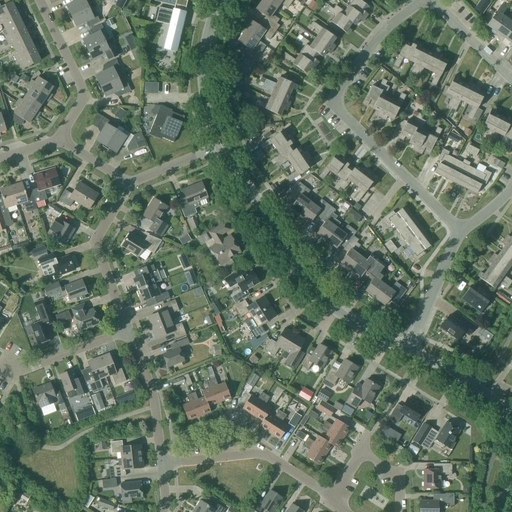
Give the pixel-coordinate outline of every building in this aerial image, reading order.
[(75,0),(76,1),(67,5),(66,5),(71,16),(89,7),(86,1),(86,0),(75,0)] [(122,9),(126,0),(117,0),(115,5),(122,9)] [(263,21),(276,31),(280,26),(277,23),(279,19),(272,14),(276,9),(264,0),(262,0),(256,9),(266,16),(263,21)] [(264,0),(276,9),(280,3),(288,8),(293,0),(264,0)] [(349,6),(365,18),(368,14),(365,12),(369,6),(359,0),(351,0),(353,1),(349,6)] [(485,0),(484,0),(476,11),(482,15),(490,3),(485,0)] [(0,19),(20,10),(18,6),(15,8),(12,2),(1,7),(0,5),(0,19)] [(494,34),(506,18),(501,15),(507,7),(503,4),(487,26),(492,29),(491,32),(494,34)] [(362,22),(365,18),(349,6),(345,12),(336,5),(333,9),(355,25),(359,20),(362,22)] [(92,12),(89,7),(71,16),(76,27),(77,27),(77,26),(86,21),(89,27),(101,21),(96,10),(92,12)] [(159,7),(155,22),(170,26),(164,49),(165,50),(165,48),(175,50),(174,54),(175,54),(185,13),(174,10),(159,7)] [(355,25),(333,9),(330,7),(327,10),(336,17),(332,22),(348,34),(351,30),(348,28),(352,23),(355,25)] [(18,15),(22,14),(20,10),(0,19),(0,25),(2,24),(5,29),(21,21),(18,15)] [(511,19),(511,21),(506,18),(494,34),(498,37),(500,35),(505,38),(511,28),(511,19)] [(5,29),(2,31),(7,41),(29,29),(27,26),(24,27),(21,21),(5,29)] [(245,31),(258,40),(262,35),(269,40),(276,31),(263,21),(259,26),(252,21),(245,31)] [(320,33),(317,37),(333,48),(335,46),(332,44),(336,38),(323,29),(314,22),(311,26),(320,33)] [(82,39),(87,50),(105,42),(100,32),(104,30),(101,24),(90,30),(92,35),(83,40),(83,39),(82,39)] [(7,41),(9,45),(12,43),(15,49),(31,41),(28,35),(31,33),(29,29),(7,41)] [(266,45),(258,40),(245,31),(238,41),(248,49),(245,54),(255,61),(266,45)] [(300,41),(319,55),(322,57),(326,51),(329,54),(333,48),(317,37),(312,44),(303,37),(300,41)] [(319,55),(300,41),(297,39),(294,42),(303,49),(299,54),(316,66),(319,62),(315,60),(319,55)] [(409,61),(418,42),(414,40),(412,44),(406,41),(399,55),(394,65),(398,68),(403,58),(409,61)] [(34,47),(31,41),(15,49),(17,54),(14,56),(16,60),(39,49),(37,45),(34,47)] [(93,61),(93,60),(102,56),(105,61),(116,56),(111,46),(108,47),(105,42),(87,50),(93,61)] [(410,74),(415,76),(426,51),(421,48),(422,45),(418,42),(409,61),(415,64),(410,74)] [(40,53),(39,49),(16,60),(18,64),(21,63),(24,68),(40,60),(37,54),(40,53)] [(423,68),(430,71),(438,52),(434,50),(432,54),(426,51),(415,76),(419,78),(423,68)] [(438,52),(430,71),(436,74),(431,84),(435,86),(440,76),(440,75),(447,61),(441,58),(443,55),(438,52)] [(316,66),(299,54),(295,60),(286,54),(283,58),(293,64),(306,73),(310,68),(313,70),(316,66)] [(115,72),(121,70),(116,59),(103,66),(105,71),(96,76),(96,75),(95,75),(100,86),(118,78),(115,72)] [(23,74),(20,78),(27,83),(30,78),(23,74)] [(14,75),(10,81),(15,84),(19,78),(14,75)] [(452,108),(464,84),(458,81),(459,77),(455,75),(446,93),(452,96),(447,106),(452,108)] [(32,80),(29,84),(50,98),(52,95),(49,93),(53,87),(38,77),(35,82),(32,80)] [(264,84),(289,95),(292,89),(296,90),(298,86),(279,77),(276,84),(266,79),(264,84)] [(120,83),(118,78),(100,86),(105,97),(106,97),(106,96),(115,92),(118,98),(131,91),(126,81),(120,83)] [(374,105),(385,85),(387,81),(383,79),(378,89),(372,86),(362,104),(367,106),(369,102),(374,105)] [(159,83),(145,82),(145,90),(158,91),(159,83)] [(469,87),(464,84),(452,108),(456,110),(460,101),(467,104),(476,85),(471,83),(469,87)] [(29,90),(26,95),(41,105),(45,100),(48,102),(50,98),(29,84),(26,88),(29,90)] [(287,101),(289,95),(264,84),(262,88),(272,92),(270,98),(288,107),(290,102),(287,101)] [(377,115),(381,118),(390,100),(384,96),(389,87),(385,85),(374,105),(372,109),(378,112),(377,115)] [(476,85),(467,104),(473,107),(468,116),(472,119),(477,108),(484,94),(478,91),(480,87),(476,85)] [(390,100),(381,118),(385,120),(387,116),(393,119),(400,105),(401,105),(406,95),(401,93),(396,103),(390,100)] [(40,113),(37,111),(41,105),(26,95),(23,100),(20,98),(17,102),(38,116),(40,113)] [(288,107),(270,98),(267,105),(257,100),(255,105),(265,109),(280,116),(283,109),(286,111),(288,107)] [(415,98),(412,103),(418,106),(421,102),(415,98)] [(36,120),(38,116),(17,102),(14,106),(17,108),(14,113),(29,123),(33,118),(36,120)] [(160,105),(149,134),(160,139),(161,138),(173,143),(184,117),(171,112),(172,110),(160,105)] [(127,112),(119,108),(114,116),(122,120),(127,112)] [(488,141),(501,117),(495,114),(496,110),(492,108),(483,126),(489,129),(484,139),(488,141)] [(410,140),(421,119),(423,115),(419,113),(414,123),(407,120),(398,138),(403,140),(405,137),(410,140)] [(506,120),(501,117),(488,141),(492,143),(497,133),(503,136),(511,119),(511,117),(508,116),(506,120)] [(95,140),(106,147),(116,130),(111,127),(113,123),(103,117),(97,128),(102,131),(96,140),(95,140)] [(421,119),(410,140),(408,143),(415,146),(413,150),(417,152),(426,134),(420,131),(425,121),(421,119)] [(511,119),(503,136),(509,139),(505,149),(509,151),(511,145),(511,119)] [(426,134),(417,152),(421,154),(423,151),(429,154),(436,140),(437,140),(442,129),(437,127),(432,137),(426,134)] [(466,129),(464,134),(469,137),(470,137),(472,132),(471,132),(466,129)] [(133,136),(124,130),(121,133),(116,130),(106,147),(116,153),(116,152),(121,143),(127,147),(133,136)] [(276,149),(292,138),(290,134),(286,136),(283,130),(269,139),(260,145),(263,150),(272,143),(276,149)] [(460,137),(451,133),(448,138),(457,143),(460,137)] [(295,142),(292,138),(276,149),(280,155),(271,161),(273,165),(276,163),(295,149),(292,144),(295,142)] [(143,140),(137,142),(136,143),(138,148),(146,146),(143,140)] [(465,151),(470,154),(473,147),(469,145),(465,151)] [(288,160),(292,166),(309,154),(306,150),(303,152),(299,147),(295,149),(276,163),(279,166),(288,160)] [(473,147),(470,154),(475,156),(478,150),(473,147)] [(260,149),(251,156),(255,162),(264,156),(260,149)] [(446,178),(455,159),(448,155),(449,152),(443,149),(437,159),(441,161),(435,172),(446,178)] [(309,154),(292,166),(296,171),(287,177),(290,182),(299,175),(312,166),(308,160),(311,158),(309,154)] [(335,175),(347,159),(343,156),(341,159),(335,155),(326,167),(319,176),(323,179),(330,171),(335,175)] [(337,190),(340,187),(354,169),(349,165),(351,162),(347,159),(335,175),(340,179),(334,187),(337,190)] [(462,163),(455,159),(446,178),(456,183),(467,161),(464,160),(462,163)] [(456,183),(466,188),(476,170),(468,166),(470,163),(467,161),(456,183)] [(350,181),(356,185),(368,169),(364,166),(361,169),(356,165),(354,169),(340,187),(344,190),(350,181)] [(31,190),(32,195),(35,203),(37,209),(45,206),(44,200),(47,199),(44,190),(60,185),(54,168),(34,174),(38,188),(31,190)] [(368,169),(356,185),(361,190),(354,198),(358,201),(365,192),(375,179),(369,175),(372,172),(368,169)] [(476,170),(466,188),(477,194),(482,183),(485,184),(491,173),(484,170),(483,173),(476,170)] [(37,209),(35,203),(32,195),(26,197),(22,182),(11,186),(17,205),(23,203),(26,212),(32,210),(37,209)] [(98,194),(79,182),(72,194),(65,190),(58,200),(69,207),(74,200),(89,209),(98,194)] [(300,215),(310,202),(305,198),(310,190),(299,182),(287,198),(294,203),(291,207),(300,215)] [(196,213),(192,203),(207,197),(201,183),(183,190),(186,198),(178,201),(185,218),(196,213)] [(274,183),(270,186),(276,194),(280,191),(274,183)] [(0,205),(0,211),(2,217),(4,226),(12,224),(8,213),(17,210),(16,205),(17,205),(11,186),(0,189),(0,190),(4,204),(0,205)] [(149,229),(161,236),(168,226),(159,220),(167,207),(154,198),(143,216),(153,222),(149,229)] [(316,206),(310,202),(300,215),(310,222),(315,215),(320,219),(330,206),(325,202),(321,199),(316,206)] [(48,207),(53,210),(52,211),(60,216),(63,211),(52,205),(49,206),(48,207)] [(317,233),(327,241),(337,228),(340,223),(335,219),(336,216),(332,214),(335,210),(330,206),(320,219),(325,222),(317,233)] [(395,228),(412,216),(405,206),(395,214),(393,211),(383,218),(387,224),(391,222),(395,228)] [(419,225),(412,216),(395,228),(400,235),(397,237),(400,240),(419,225)] [(191,231),(197,229),(199,228),(195,217),(187,220),(191,231)] [(75,229),(62,221),(57,218),(53,225),(49,232),(50,235),(53,236),(52,238),(65,245),(75,229)] [(220,263),(230,257),(231,259),(236,256),(235,254),(239,251),(231,237),(224,241),(220,235),(229,229),(225,223),(210,232),(218,245),(211,249),(220,263)] [(347,245),(353,236),(357,232),(347,225),(342,232),(337,228),(327,241),(338,249),(341,245),(344,247),(347,245)] [(404,240),(409,247),(426,234),(419,225),(400,240),(402,242),(404,240)] [(121,246),(123,247),(122,250),(123,252),(126,254),(128,253),(130,252),(138,257),(144,248),(153,254),(161,240),(148,235),(144,241),(130,233),(121,246)] [(205,233),(200,236),(204,243),(209,240),(205,233)] [(183,244),(191,240),(188,234),(180,238),(183,244)] [(414,253),(411,255),(416,261),(425,254),(423,251),(433,244),(426,234),(409,247),(414,253)] [(358,240),(353,236),(347,245),(344,247),(343,249),(348,253),(341,262),(351,270),(361,257),(355,252),(360,245),(356,242),(358,240)] [(384,244),(387,249),(393,245),(390,240),(384,244)] [(505,246),(501,251),(511,258),(511,245),(504,240),(501,243),(505,246)] [(34,257),(48,252),(45,245),(32,249),(34,257)] [(393,245),(387,249),(391,254),(397,249),(393,245)] [(491,258),(507,269),(511,264),(511,258),(501,251),(497,256),(494,254),(491,258)] [(57,276),(74,270),(74,269),(75,269),(73,264),(72,264),(69,256),(56,261),(53,254),(38,260),(44,276),(48,274),(50,281),(58,278),(57,276)] [(369,276),(380,260),(371,254),(366,261),(361,257),(351,270),(360,277),(364,272),(369,276)] [(491,264),(488,269),(510,285),(511,281),(503,275),(507,269),(491,258),(488,262),(491,264)] [(375,298),(385,285),(379,281),(385,274),(381,271),(386,264),(380,260),(369,276),(374,279),(365,291),(369,293),(368,295),(373,299),(374,297),(375,298)] [(140,276),(133,279),(138,290),(155,283),(161,281),(154,264),(138,270),(140,276)] [(235,272),(225,279),(230,287),(237,283),(242,291),(232,297),(235,303),(249,295),(247,290),(259,283),(251,271),(246,274),(242,268),(235,272)] [(510,285),(488,269),(484,275),(480,272),(477,276),(494,288),(498,282),(507,289),(510,285)] [(69,300),(76,298),(77,301),(76,302),(87,298),(85,298),(84,295),(87,294),(82,280),(64,286),(69,300)] [(47,298),(62,292),(58,282),(44,288),(47,298)] [(385,285),(375,298),(385,305),(390,298),(396,303),(395,304),(395,305),(406,290),(396,282),(390,289),(385,285)] [(155,283),(138,290),(142,302),(154,297),(157,304),(170,299),(167,292),(159,295),(155,283)] [(201,286),(193,289),(196,297),(204,294),(201,286)] [(461,299),(480,313),(488,302),(487,301),(491,296),(479,287),(475,292),(469,288),(461,299)] [(245,300),(235,306),(241,317),(249,312),(252,317),(269,307),(263,297),(248,306),(245,300)] [(44,299),(36,302),(42,317),(50,314),(44,299)] [(148,317),(152,327),(170,320),(168,314),(179,310),(175,300),(162,305),(165,310),(148,317)] [(215,315),(224,310),(218,300),(209,304),(215,315)] [(33,325),(24,328),(27,335),(34,333),(38,344),(52,338),(47,325),(53,323),(50,314),(42,317),(36,302),(33,303),(41,322),(33,325)] [(84,304),(72,309),(80,330),(99,323),(93,309),(87,311),(84,304)] [(252,317),(244,322),(248,327),(254,338),(265,332),(261,325),(275,316),(269,307),(252,317)] [(71,318),(68,310),(55,315),(58,323),(71,318)] [(205,317),(207,321),(208,325),(214,323),(212,317),(211,315),(205,317)] [(468,335),(475,326),(462,317),(459,322),(449,315),(440,327),(457,340),(463,331),(468,335)] [(156,338),(173,331),(176,338),(186,334),(181,323),(173,326),(170,320),(152,327),(156,338)] [(481,327),(477,333),(483,337),(487,331),(481,327)] [(271,339),(264,350),(274,356),(279,347),(285,350),(295,334),(285,328),(276,343),(271,339)] [(295,334),(285,350),(281,356),(287,360),(285,362),(295,368),(304,354),(298,350),(304,340),(295,334)] [(180,347),(189,344),(187,338),(177,341),(180,347)] [(307,354),(300,365),(308,369),(312,362),(322,368),(332,352),(319,344),(312,356),(307,354)] [(163,354),(168,367),(184,361),(179,348),(163,354)] [(109,354),(98,358),(105,377),(111,374),(115,385),(126,381),(121,369),(115,371),(109,354)] [(105,377),(98,358),(88,362),(94,379),(88,381),(92,391),(103,387),(99,379),(105,377)] [(333,385),(338,377),(348,383),(358,367),(345,360),(337,372),(331,368),(324,380),(333,385)] [(211,368),(207,370),(210,379),(215,378),(211,368)] [(81,394),(81,395),(88,392),(82,377),(77,379),(73,370),(60,375),(66,392),(69,399),(81,394)] [(252,387),(259,377),(253,373),(246,383),(252,387)] [(185,382),(183,376),(172,381),(174,386),(185,382)] [(218,385),(215,378),(210,379),(219,402),(230,398),(225,383),(218,385)] [(202,392),(204,397),(208,406),(219,402),(210,379),(206,381),(209,389),(202,392)] [(379,387),(366,379),(359,392),(354,389),(346,403),(355,408),(361,398),(369,403),(379,387)] [(50,383),(32,390),(40,409),(53,404),(54,406),(58,405),(63,403),(58,389),(53,391),(50,383)] [(298,394),(310,400),(314,391),(303,385),(298,394)] [(317,396),(326,402),(331,393),(322,388),(317,396)] [(118,403),(136,397),(133,391),(116,398),(118,403)] [(199,416),(210,412),(211,412),(208,406),(204,397),(198,399),(195,392),(191,393),(199,416)] [(257,399),(251,395),(242,409),(252,415),(266,395),(262,392),(257,399)] [(188,421),(199,416),(191,393),(186,395),(189,403),(182,406),(188,421)] [(270,397),(266,395),(252,415),(262,421),(268,413),(271,408),(265,404),(270,397)] [(403,414),(415,422),(423,409),(413,403),(414,402),(408,398),(402,407),(397,404),(388,418),(389,418),(397,423),(403,414)] [(317,408),(330,417),(335,410),(321,401),(317,408)] [(97,411),(98,411),(104,408),(105,408),(102,402),(95,405),(97,411)] [(350,415),(353,410),(345,404),(341,410),(350,415)] [(92,406),(83,409),(87,417),(95,414),(92,406)] [(268,413),(262,421),(259,426),(269,433),(282,412),(278,410),(274,417),(268,413)] [(308,415),(315,420),(318,415),(311,410),(308,415)] [(286,415),(282,412),(269,433),(279,439),(288,426),(282,422),(286,415)] [(295,412),(288,423),(294,427),(302,416),(295,412)] [(325,421),(323,425),(343,438),(350,428),(336,419),(332,425),(325,421)] [(424,423),(413,440),(428,449),(432,442),(443,449),(445,445),(451,449),(455,443),(453,441),(460,430),(458,429),(459,427),(455,425),(454,426),(446,422),(439,433),(438,432),(436,435),(429,431),(431,428),(424,423)] [(337,448),(343,438),(323,425),(320,429),(327,433),(324,439),(332,445),(337,448)] [(385,425),(379,434),(387,439),(393,430),(385,425)] [(300,431),(296,436),(303,441),(306,435),(300,431)] [(307,437),(305,441),(325,455),(332,445),(324,439),(318,436),(315,442),(307,437)] [(121,452),(122,459),(141,456),(140,445),(122,447),(122,441),(110,442),(112,453),(121,452)] [(309,450),(305,456),(319,465),(325,455),(305,441),(302,446),(309,450)] [(407,450),(416,456),(420,450),(410,444),(407,450)] [(114,477),(126,476),(125,469),(143,467),(141,456),(122,459),(118,459),(118,465),(113,466),(114,477)] [(441,475),(452,475),(452,464),(433,464),(433,470),(424,470),(424,488),(441,488),(441,475)] [(116,479),(102,480),(103,489),(117,487),(116,479)] [(122,499),(122,503),(131,502),(131,498),(142,497),(140,482),(120,484),(122,499)] [(251,509),(249,511),(259,511),(262,508),(269,511),(272,511),(282,498),(270,490),(263,502),(258,499),(251,509)] [(20,496),(20,497),(27,501),(30,496),(23,491),(20,496)] [(437,511),(438,505),(454,505),(454,494),(433,494),(433,501),(420,501),(419,511),(437,511)] [(115,504),(100,498),(97,505),(112,510),(115,504)] [(200,501),(194,511),(195,511),(223,511),(225,509),(215,503),(212,508),(200,501)]
